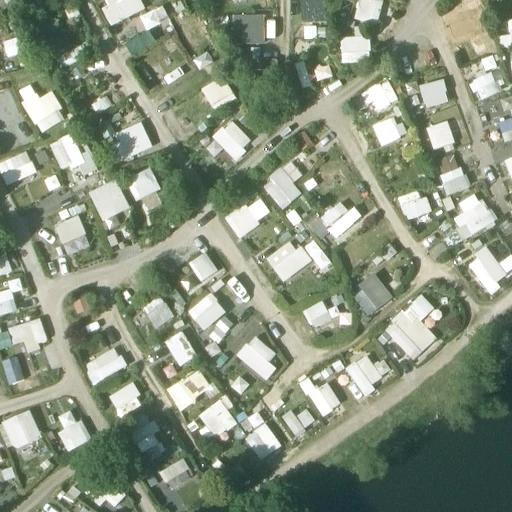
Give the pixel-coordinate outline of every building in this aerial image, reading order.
[(140,0),(100,0),(111,24),(144,10),(140,0)] [(326,22),(324,0),(299,0),(300,23),(326,22)] [(380,0),(357,0),(353,19),(378,25),(383,1),(380,0)] [(155,11),(141,16),(145,30),(159,25),(155,11)] [(264,45),(265,15),(238,15),(237,44),(264,45)] [(511,19),(507,20),(508,36),(498,37),(499,44),(511,43),(511,19)] [(484,28),(468,31),(472,54),(489,50),(484,28)] [(3,43),(9,60),(25,55),(19,38),(3,43)] [(368,39),(340,38),(340,63),(368,63),(368,39)] [(146,62),(163,77),(175,64),(180,69),(189,59),(167,39),(146,62)] [(58,59),(63,68),(85,57),(80,47),(58,59)] [(295,65),(302,88),(311,85),(303,62),(295,65)] [(162,78),(167,85),(183,75),(178,67),(162,78)] [(479,101),(499,93),(490,73),(471,81),(479,101)] [(221,76),(200,90),(214,111),(235,97),(221,76)] [(422,99),(446,92),(443,80),(418,87),(422,99)] [(389,82),(364,91),(372,112),(397,103),(389,82)] [(18,92),(38,134),(65,121),(51,92),(37,98),(31,86),(18,92)] [(108,130),(123,126),(120,115),(104,119),(108,130)] [(371,125),(380,147),(404,137),(396,116),(371,125)] [(511,118),(497,123),(504,143),(511,140),(511,118)] [(203,145),(214,156),(222,148),(233,160),(252,142),(230,120),(203,145)] [(452,133),(460,131),(458,120),(426,128),(432,150),(454,145),(452,133)] [(129,159),(153,149),(141,122),(117,133),(129,159)] [(304,131),(292,138),(300,151),(312,144),(304,131)] [(72,135),(49,144),(60,172),(78,165),(87,188),(102,182),(90,152),(80,156),(72,135)] [(121,143),(111,147),(118,163),(127,159),(121,143)] [(28,152),(0,162),(0,170),(5,185),(36,174),(28,152)] [(438,162),(443,174),(458,167),(453,155),(438,162)] [(511,157),(503,162),(511,180),(511,157)] [(301,194),(292,184),(302,175),(290,161),(261,186),(283,210),(301,194)] [(331,162),(314,174),(327,192),(344,179),(331,162)] [(438,178),(447,196),(469,185),(460,167),(438,178)] [(136,201),(160,191),(151,170),(127,181),(136,201)] [(101,221),(128,210),(115,180),(88,192),(101,221)] [(398,198),(404,217),(424,210),(418,191),(398,198)] [(459,204),(464,213),(452,219),(464,241),(494,225),(477,194),(459,204)] [(260,197),(225,218),(237,237),(271,216),(260,197)] [(326,227),(347,212),(340,202),(319,218),(326,227)] [(78,216),(53,225),(60,244),(85,235),(78,216)] [(320,271),(331,265),(315,241),(305,247),(320,271)] [(311,260),(300,247),(295,251),(287,242),(265,260),(283,283),(311,260)] [(187,265),(202,284),(219,271),(204,252),(187,265)] [(487,293),(508,279),(491,253),(469,267),(487,293)] [(0,275),(11,272),(5,254),(0,255),(0,275)] [(353,289),(367,314),(391,300),(377,275),(353,289)] [(0,292),(0,315),(16,310),(8,290),(0,292)] [(187,313),(204,331),(225,312),(208,294),(187,313)] [(411,363),(437,340),(420,321),(433,310),(421,295),(382,330),(411,363)] [(75,315),(90,312),(87,296),(72,300),(75,315)] [(141,308),(155,329),(174,317),(160,296),(141,308)] [(303,311),(313,330),(332,320),(322,301),(303,311)] [(219,342),(234,326),(224,317),(209,334),(219,342)] [(0,349),(24,342),(27,350),(48,344),(40,319),(0,331),(0,349)] [(181,331),(163,343),(180,368),(197,356),(181,331)] [(268,363),(275,355),(254,336),(236,356),(265,383),(276,371),(268,363)] [(94,385),(126,367),(115,348),(83,365),(94,385)] [(0,361),(10,385),(26,378),(16,355),(0,361)] [(382,360),(374,366),(365,355),(344,370),(354,384),(350,388),(359,401),(373,391),(371,387),(391,372),(382,360)] [(199,371),(167,391),(180,411),(212,390),(199,371)] [(240,395),(249,386),(240,377),(231,385),(240,395)] [(322,418),(341,405),(326,383),(317,390),(308,377),(298,384),(322,418)] [(108,398),(121,418),(144,404),(131,383),(108,398)] [(200,414),(215,439),(237,425),(222,401),(200,414)] [(0,420),(0,423),(8,450),(41,440),(31,410),(0,420)] [(64,429),(58,432),(68,452),(92,440),(82,421),(76,423),(70,411),(57,417),(64,429)] [(256,432),(245,440),(260,461),(282,447),(258,413),(248,420),(256,432)] [(295,441),(306,436),(296,415),(285,420),(295,441)] [(161,473),(173,492),(194,479),(182,460),(161,473)] [(97,506),(109,500),(112,507),(126,500),(115,480),(91,494),(97,506)]
